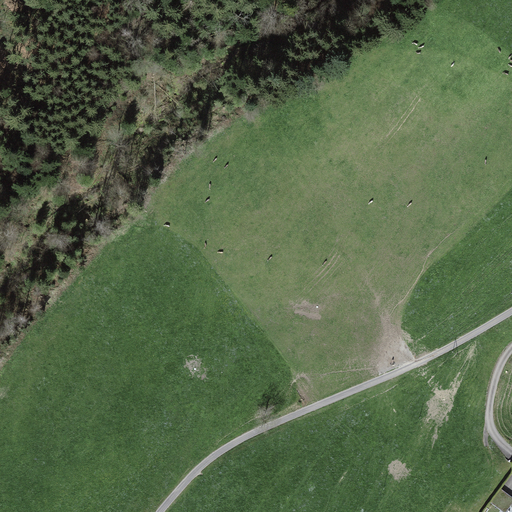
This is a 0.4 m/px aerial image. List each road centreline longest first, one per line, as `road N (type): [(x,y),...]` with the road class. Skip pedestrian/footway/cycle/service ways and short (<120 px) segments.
road 1 (unclassified): [(511,310),(416,363),(240,439),(194,472),(160,511)]
road 2 (track): [(158,0),(0,133)]
